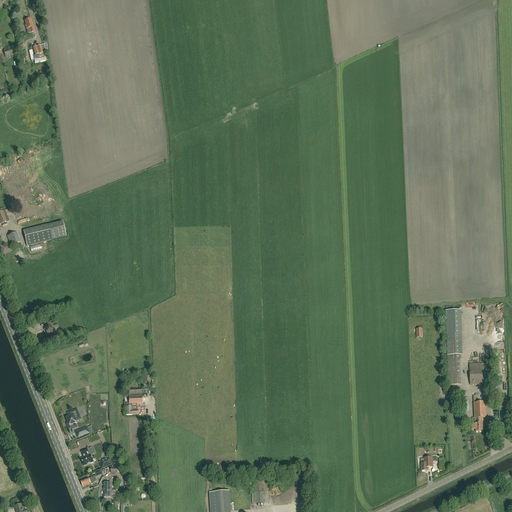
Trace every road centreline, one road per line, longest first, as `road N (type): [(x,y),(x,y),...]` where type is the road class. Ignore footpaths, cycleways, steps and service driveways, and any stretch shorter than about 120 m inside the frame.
road 1 (secondary): [(83,511),(0,300)]
road 2 (unclassified): [(383,511),(511,448)]
